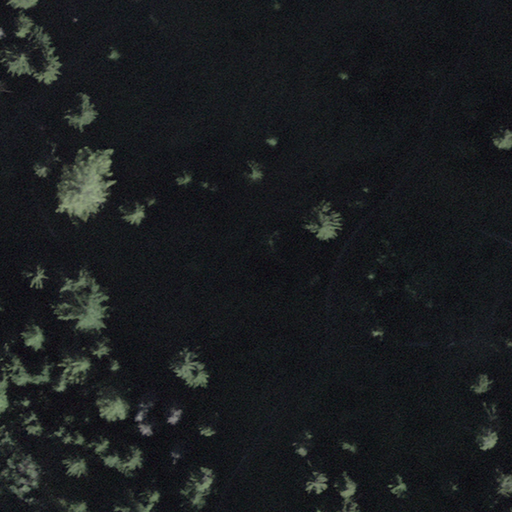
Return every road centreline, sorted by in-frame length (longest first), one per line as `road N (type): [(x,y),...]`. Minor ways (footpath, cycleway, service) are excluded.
road 1 (track): [(220,511),(270,417),(318,352),(344,244),(411,165),(480,25),(483,0)]
road 2 (track): [(140,0),(0,130)]
